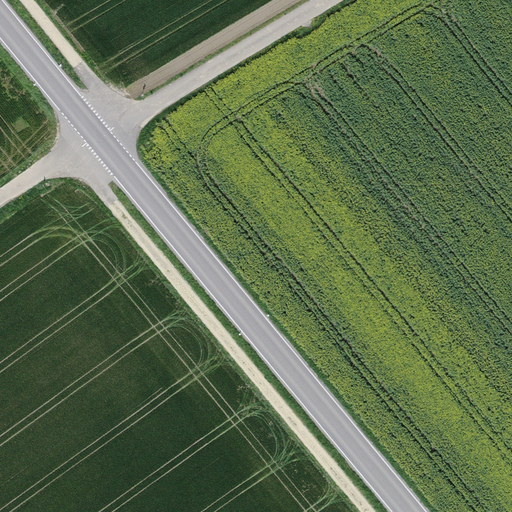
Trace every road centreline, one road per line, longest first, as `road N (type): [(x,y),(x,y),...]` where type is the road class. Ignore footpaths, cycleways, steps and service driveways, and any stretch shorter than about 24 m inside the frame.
road 1 (secondary): [(405,511),(96,136)]
road 2 (track): [(367,511),(69,151)]
road 3 (unclassified): [(96,136),(330,0)]
road 4 (track): [(127,121),(27,0)]
road 5 (secondary): [(96,136),(0,19)]
